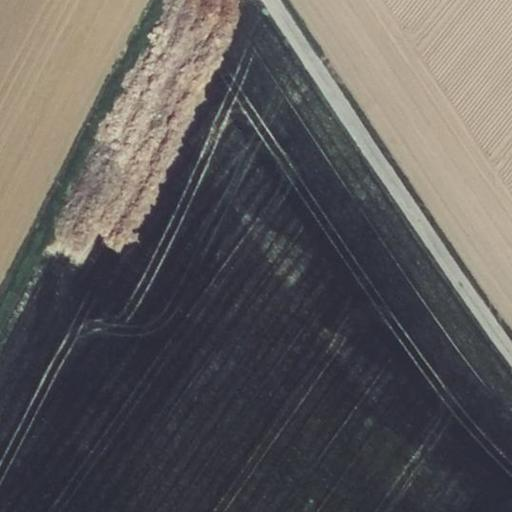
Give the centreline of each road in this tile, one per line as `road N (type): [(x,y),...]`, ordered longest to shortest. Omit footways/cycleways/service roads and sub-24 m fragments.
road 1 (track): [(269,0),(511,353)]
road 2 (track): [(0,289),(159,0)]
